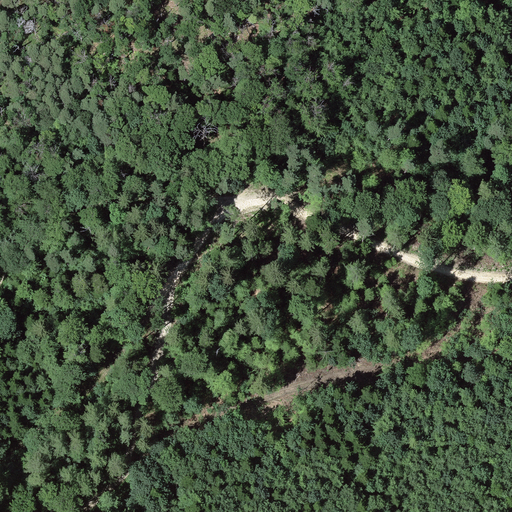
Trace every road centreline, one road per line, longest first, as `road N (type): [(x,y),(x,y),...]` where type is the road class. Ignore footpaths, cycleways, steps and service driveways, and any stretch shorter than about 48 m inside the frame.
road 1 (track): [(511,277),(451,273),(294,206),(235,199),(89,209),(35,230),(0,277)]
road 2 (track): [(171,282),(101,378),(0,464)]
road 3 (track): [(171,282),(165,340),(128,472)]
